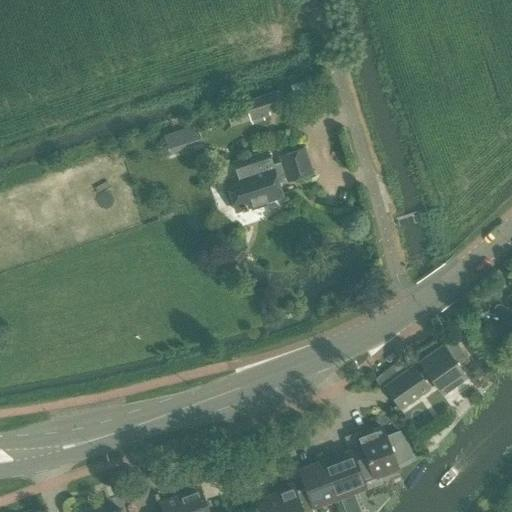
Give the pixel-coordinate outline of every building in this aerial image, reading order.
[(268,112),(280,108),(275,92),(244,102),(250,122),(269,116),(268,112)] [(200,142),(195,127),(164,137),(169,152),(200,142)] [(279,162),(272,165),(267,152),(233,163),(237,175),(224,180),(235,213),(253,207),(252,201),(263,198),(264,203),(282,197),(276,180),(284,177),(286,182),(312,174),(303,149),(278,157),(279,162)] [(379,375),(374,380),(381,389),(384,386),(400,409),(417,397),(429,389),(427,387),(433,383),(441,394),(464,378),(458,368),(468,360),(452,338),(442,345),(418,361),(425,370),(419,375),(412,365),(407,370),(399,360),(394,364),(389,368),(384,371),(379,375)] [(412,457),(398,432),(384,437),(381,427),(356,436),(358,441),(345,445),(347,451),(322,461),(336,499),(365,488),(362,478),(370,475),(371,476),(396,467),(395,466),(412,457)] [(315,511),(314,507),(336,499),(322,461),(298,470),(305,488),(294,493),(292,487),(253,502),(256,511),(315,511)] [(207,511),(198,489),(159,504),(159,505),(160,504),(162,511),(207,511)]
